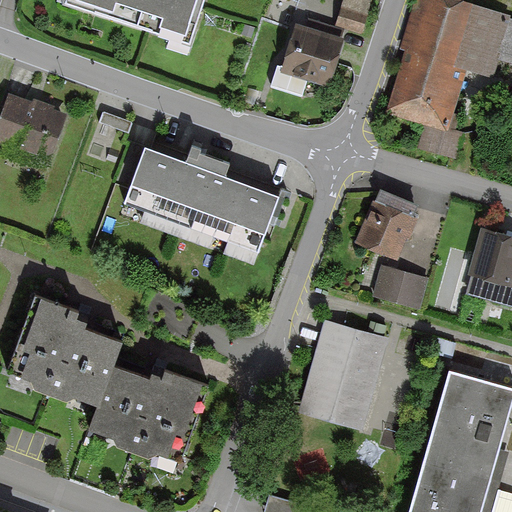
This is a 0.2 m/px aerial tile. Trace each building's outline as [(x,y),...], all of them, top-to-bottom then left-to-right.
[(65,0),(61,14),(196,53),(211,0),(65,0)] [(369,35),(376,0),(347,0),(341,28),(369,35)] [(511,16),(452,0),(417,0),(385,117),(449,135),(467,71),(490,78),(495,60),(511,64),(511,16)] [(291,25),(270,85),(322,103),(343,43),(291,25)] [(68,118),(4,98),(0,111),(0,152),(51,169),(68,118)] [(134,133),(136,122),(107,115),(105,126),(134,133)] [(130,198),(260,244),(278,194),(148,148),(130,198)] [(414,211),(374,195),(353,249),(393,265),(414,211)] [(493,228),(479,224),(459,298),(506,311),(511,288),(511,243),(491,237),(493,228)] [(428,285),(380,272),(372,302),(420,315),(428,285)] [(73,319),(39,307),(15,380),(98,408),(88,435),(177,465),(204,384),(155,368),(148,388),(104,374),(112,349),(68,335),(73,319)] [(389,345),(324,327),(300,417),(364,435),(389,345)] [(483,511),(511,412),(511,392),(452,375),(412,511),(483,511)]
